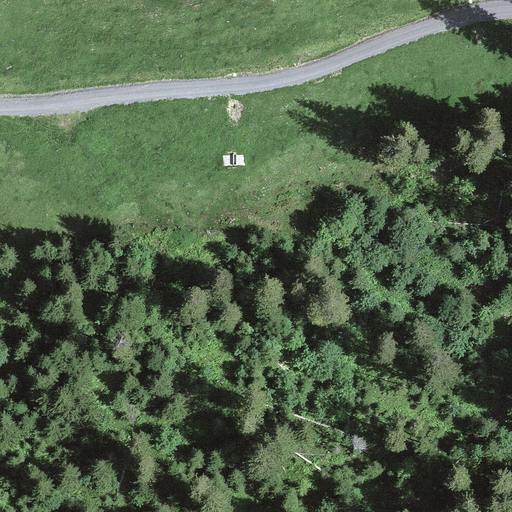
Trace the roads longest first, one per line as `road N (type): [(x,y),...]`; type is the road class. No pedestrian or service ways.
road 1 (track): [(0,106),(284,78)]
road 2 (track): [(511,9),(436,23),(284,78)]
